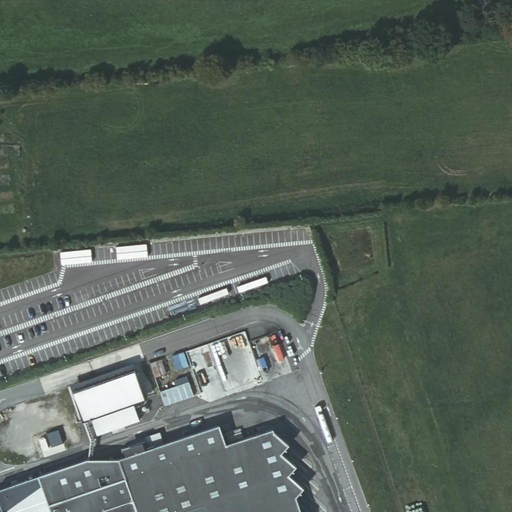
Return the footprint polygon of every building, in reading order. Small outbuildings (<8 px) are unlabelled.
[(235,390),(298,372),(295,361),(287,364),(277,331),(249,339),(254,356),(227,364),(235,390)] [(128,372),(68,393),(78,421),(86,418),(92,436),(134,421),(128,403),(138,399),(128,372)] [(190,382),(162,388),(165,403),(194,397),(190,382)] [(305,511),(297,505),(295,505),(292,497),(300,489),(284,476),(292,467),(277,454),(284,445),(269,432),(268,430),(221,446),(214,427),(143,452),(140,444),(116,452),(119,460),(114,462),(121,482),(44,509),(45,511),(305,511)] [(146,446),(167,440),(165,432),(144,438),(146,446)] [(0,491),(0,511),(45,511),(44,509),(121,482),(114,462),(84,461),(0,491)]
